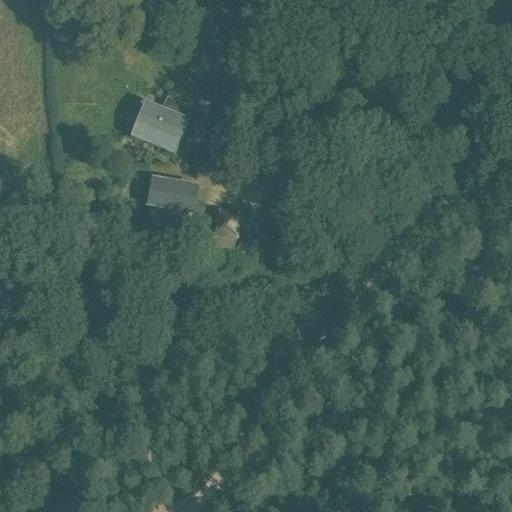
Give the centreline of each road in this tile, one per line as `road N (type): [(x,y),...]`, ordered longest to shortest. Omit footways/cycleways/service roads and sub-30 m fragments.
road 1 (track): [(159,511),(137,417),(140,262),(133,239),(113,222),(0,208)]
road 2 (track): [(192,511),(446,190)]
road 3 (track): [(446,190),(218,186)]
